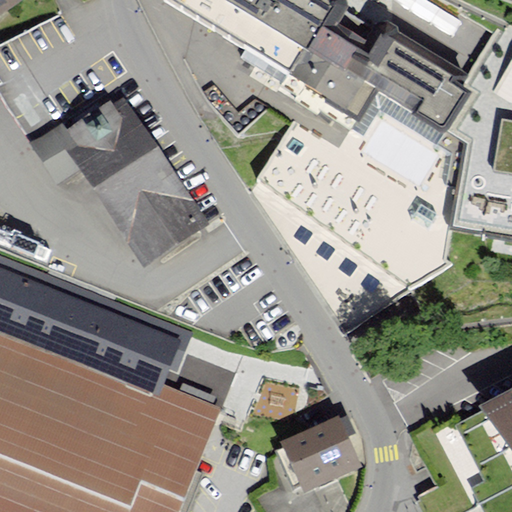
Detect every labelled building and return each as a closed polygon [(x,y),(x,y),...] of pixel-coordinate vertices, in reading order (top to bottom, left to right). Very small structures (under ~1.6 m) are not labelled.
[(0,0),(0,9),(13,0),(0,0)] [(368,135),(381,114),(464,166),(451,238),(511,248),(511,125),(505,124),(508,108),(469,85),(382,33),(371,51),(338,31),(349,13),(328,0),(175,0),(184,19),(368,135)] [(118,91),(49,136),(139,273),(208,228),(118,91)] [(293,125),(252,196),(345,339),(452,273),(443,264),(451,212),(293,125)] [(0,321),(163,383),(182,334),(0,264),(0,321)] [(454,416),(414,438),(441,489),(418,501),(423,511),(511,511),(511,406),(463,433),(454,416)] [(286,442),(306,487),(358,463),(338,419),(286,442)]
